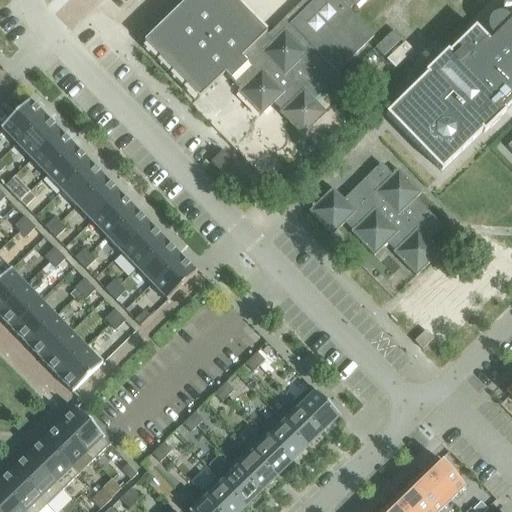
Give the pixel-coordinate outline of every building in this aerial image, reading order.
[(337,73),(373,38),(348,11),(353,6),(355,8),(363,0),(304,0),(268,36),(232,0),(188,0),(144,43),(199,99),(224,75),(239,91),(237,93),(260,117),(273,104),(281,112),(279,114),(302,137),(326,114),(314,101),(340,76),(337,73)] [(394,107),(386,115),(386,116),(393,122),(441,172),(446,167),(481,133),(483,134),(489,129),(490,129),(500,120),(499,119),(505,113),(503,111),(506,108),(506,107),(507,108),(508,109),(509,109),(510,109),(511,109),(511,6),(506,1),(505,0),(498,8),(506,16),(508,18),(507,19),(504,17),(501,16),(498,16),(495,17),(492,19),(490,21),(488,23),(488,25),(488,27),(488,29),(490,33),(491,35),(485,40),(475,29),(448,54),(447,53),(440,59),(440,58),(430,68),(431,69),(425,75),(426,76),(394,107)] [(9,122),(0,130),(1,132),(2,131),(16,146),(45,119),(30,103),(31,103),(30,102),(9,122)] [(45,119),(16,146),(31,162),(60,134),(45,119)] [(60,134),(31,162),(46,177),(75,150),(60,134)] [(75,150),(46,177),(61,193),(90,165),(75,150)] [(218,157),(211,164),(224,178),(231,170),(235,166),(222,153),(218,157)] [(416,276),(441,252),(402,211),(420,194),(386,159),(344,198),(334,187),(310,210),(333,234),(345,223),(376,255),(387,245),(416,276)] [(90,165),(61,193),(76,208),(105,181),(90,165)] [(289,187),(281,178),(272,187),(281,196),(289,187)] [(244,180),(235,189),(243,198),(247,195),(253,189),(244,180)] [(105,181),(76,208),(91,224),(120,196),(105,181)] [(24,188),(14,197),(20,203),(30,193),(24,188)] [(30,193),(20,203),(25,209),(35,199),(30,193)] [(120,196),(91,224),(106,239),(135,212),(120,196)] [(135,212),(106,239),(121,255),(150,227),(135,212)] [(24,218),(14,227),(20,233),(30,223),(24,218)] [(54,219),(44,228),(50,234),(60,224),(54,219)] [(30,223),(20,233),(25,239),(35,229),(30,223)] [(60,224),(50,234),(55,240),(65,230),(60,224)] [(150,227),(121,255),(136,271),(165,243),(150,227)] [(165,243),(136,271),(151,286),(180,258),(165,243)] [(54,249),(44,258),(50,264),(60,255),(54,249)] [(84,250),(74,259),(80,265),(90,255),(84,250)] [(60,255),(50,264),(55,270),(65,260),(60,255)] [(90,255),(80,265),(85,271),(95,261),(90,255)] [(180,258),(151,286),(166,301),(165,302),(166,303),(196,274),(195,273),(180,258)] [(0,261),(0,282),(11,271),(10,271),(0,261)] [(11,271),(0,282),(0,312),(26,288),(11,272),(12,272),(11,271)] [(31,292),(48,292),(49,271),(32,271),(31,292)] [(84,280),(74,289),(80,295),(90,285),(84,280)] [(114,281),(104,290),(110,296),(120,286),(114,281)] [(90,285),(80,295),(85,301),(95,291),(90,285)] [(120,286),(110,296),(116,302),(126,292),(120,286)] [(26,288),(0,312),(0,318),(12,331),(41,303),(26,288)] [(41,303),(12,331),(27,346),(56,319),(41,303)] [(114,311),(104,321),(110,326),(120,317),(114,311)] [(144,312),(134,321),(140,327),(150,317),(144,312)] [(120,317),(110,326),(115,332),(125,322),(120,317)] [(56,319),(27,346),(42,362),(71,334),(56,319)] [(422,351),(434,340),(425,331),(414,342),(422,351)] [(71,334),(42,362),(57,377),(85,350),(71,334)] [(85,350),(57,377),(71,392),(71,393),(72,394),(73,393),(102,365),(101,364),(100,365),(85,350)] [(265,362),(257,354),(251,359),(259,368),(265,362)] [(253,373),(259,368),(251,359),(245,365),(253,373)] [(225,384),(220,389),(228,398),(234,392),(225,384)] [(340,419),(309,388),(293,403),(322,434),(338,419),(339,420),(340,419)] [(220,389),(214,395),(222,403),(228,398),(220,389)] [(307,449),(322,434),(293,403),(278,418),(307,449)] [(74,411),(59,426),(93,462),(108,447),(109,448),(110,446),(76,411),(74,410),(73,411),(74,411)] [(194,414),(189,419),(197,428),(202,422),(194,414)] [(291,464),(307,449),(278,418),(262,433),(291,464)] [(189,419),(183,425),(191,433),(197,428),(189,419)] [(59,426),(43,441),(78,477),(93,462),(59,426)] [(291,464),(262,433),(247,448),(276,479),(291,464)] [(43,441),(28,456),(62,492),(78,477),(43,441)] [(163,444),(158,450),(166,458),(171,452),(163,444)] [(247,448),(231,463),(260,494),(276,479),(247,448)] [(158,450),(152,455),(160,464),(166,458),(158,450)] [(28,456),(12,471),(47,507),(62,492),(28,456)] [(465,487),(437,459),(428,467),(432,472),(426,478),(450,502),(465,487)] [(215,479),(244,509),(260,494),(231,463),(230,465),(215,479)] [(127,466),(121,471),(131,482),(137,476),(127,466)] [(12,471),(0,482),(0,489),(22,511),(41,511),(47,507),(12,471)] [(439,511),(450,502),(426,478),(420,484),(415,480),(407,488),(430,511),(439,511)] [(218,511),(241,511),(244,509),(215,479),(200,493),(218,511)] [(430,511),(407,488),(399,496),(403,500),(397,506),(402,511),(430,511)] [(22,511),(0,489),(0,511),(22,511)] [(131,489),(125,495),(135,505),(141,499),(131,489)] [(102,490),(96,496),(106,505),(112,500),(102,490)] [(218,511),(200,493),(184,509),(186,511),(218,511)] [(125,495),(120,500),(129,510),(135,505),(125,495)] [(96,496),(90,501),(100,511),(106,505),(96,496)] [(473,511),(485,511),(487,510),(480,503),(472,510),(473,511)]
